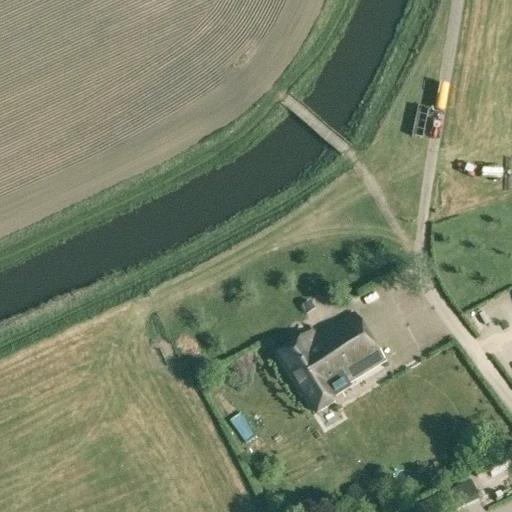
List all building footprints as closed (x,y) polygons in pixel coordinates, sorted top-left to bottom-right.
[(374,305),(380,319),(413,306),(407,291),(374,305)] [(305,315),(313,310),(308,301),(300,306),(305,315)] [(312,333),(277,355),(317,414),(333,403),(331,401),(342,394),(352,388),(349,385),(386,361),(355,315),(315,338),(312,333)] [(396,370),(347,395),(358,417),(408,391),(396,370)] [(383,459),(431,435),(413,399),(365,423),(383,459)] [(439,443),(392,469),(405,493),(452,467),(439,443)] [(450,511),(443,496),(415,508),(417,511),(450,511)]
